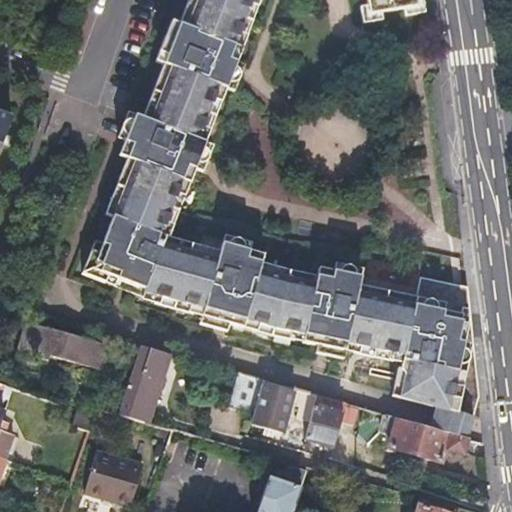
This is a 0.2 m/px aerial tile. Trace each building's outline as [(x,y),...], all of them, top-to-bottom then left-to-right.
[(472,421),(464,416),(475,412),(479,398),(467,387),(472,364),(476,364),(476,356),(469,354),(472,343),(474,334),(472,320),(467,318),(471,306),(466,304),(469,291),(422,280),(417,301),(362,290),(364,281),(352,279),(321,271),(318,282),(263,269),(265,259),(233,249),(225,247),(219,255),(167,239),(170,233),(175,233),(198,175),(204,177),(209,163),(214,149),(208,147),(204,143),(206,136),(212,139),(227,100),(222,98),(225,92),(230,91),(236,93),(241,79),(246,66),(240,64),(264,0),(366,0),(368,11),(363,12),(366,25),(386,22),(384,15),(406,12),(407,21),(426,18),(423,0),(415,1),(414,0),(188,0),(178,26),(171,23),(166,36),(164,36),(157,53),(158,54),(155,62),(163,65),(142,119),(132,116),(122,143),(124,143),(120,154),(126,156),(104,214),(112,217),(102,245),(95,242),(83,274),(105,282),(109,275),(146,286),(143,296),(156,300),(155,303),(192,315),(194,312),(203,314),(200,324),(227,333),(230,323),(244,327),(246,324),(253,327),(252,330),(293,343),(294,337),(306,340),(305,344),(319,347),(317,356),(344,363),(348,351),(356,352),(356,355),(390,364),(395,361),(404,363),(402,371),(398,370),(392,397),(434,408),(432,413),(470,425),(471,425),(472,421)] [(0,120),(8,124),(10,118),(0,114),(0,120)] [(27,322),(17,353),(49,362),(51,356),(100,370),(107,346),(27,322)] [(144,423),(164,353),(138,346),(117,416),(144,423)] [(256,396),(260,381),(237,375),(228,408),(251,415),(256,396)] [(273,385),(260,381),(256,396),(259,397),(264,398),(265,393),(270,395),(273,385)] [(295,419),(309,422),(316,397),(295,391),(291,406),(298,408),(295,419)] [(288,405),(264,398),(259,397),(252,425),(280,433),(288,405)] [(321,398),(316,397),(309,422),(303,441),(334,449),(343,416),(318,408),(321,398)] [(54,419),(59,421),(64,406),(58,404),(54,419)] [(75,409),(69,425),(89,431),(94,415),(75,409)] [(0,411),(0,457),(5,459),(11,442),(0,438),(0,430),(3,431),(6,422),(0,420),(3,413),(0,411)] [(470,425),(432,413),(430,420),(427,429),(461,439),(467,435),(468,431),(470,425)] [(390,449),(414,457),(422,428),(384,417),(380,433),(393,436),(390,449)] [(427,429),(422,428),(414,457),(440,464),(442,457),(448,452),(462,456),(465,441),(461,439),(427,429)] [(142,467),(95,454),(85,498),(131,509),(142,467)] [(257,511),(291,511),(305,473),(292,469),(290,477),(277,473),(275,481),(268,479),(257,511)] [(341,503),(338,511),(351,511),(353,506),(341,503)]
